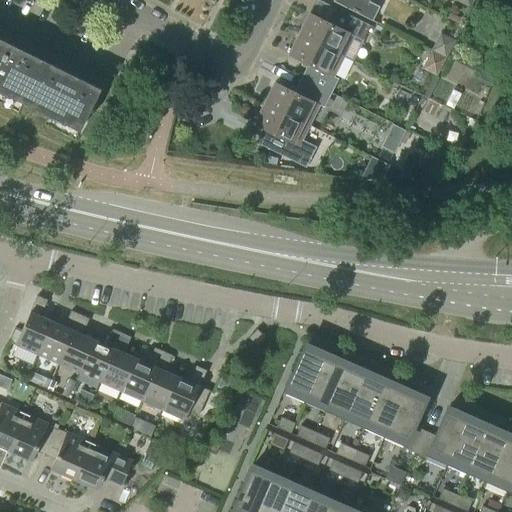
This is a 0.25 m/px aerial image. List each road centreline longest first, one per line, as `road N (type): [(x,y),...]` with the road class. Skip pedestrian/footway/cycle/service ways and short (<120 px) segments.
road 1 (secondary): [(0,207),(267,268),(511,306)]
road 2 (secondary): [(511,266),(274,245),(0,184)]
road 3 (residential): [(511,357),(21,252)]
road 4 (residential): [(153,26),(117,77),(0,13)]
